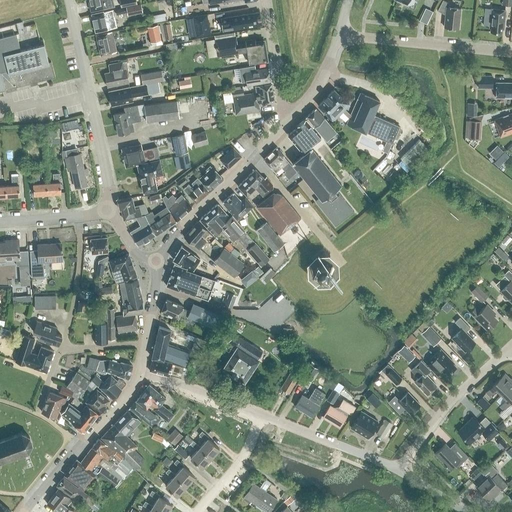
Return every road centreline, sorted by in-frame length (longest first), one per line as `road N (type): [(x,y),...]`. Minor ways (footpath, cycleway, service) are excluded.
road 1 (tertiary): [(159,262),(184,223),(286,123)]
road 2 (residential): [(338,32),(511,53)]
road 3 (tertiary): [(30,505),(139,372)]
road 4 (residential): [(509,347),(455,396),(399,471)]
road 5 (residential): [(399,471),(260,415)]
road 6 (residential): [(61,348),(78,276),(77,216)]
road 7 (residential): [(260,415),(139,372)]
road 8 (residential): [(286,123),(263,0)]
